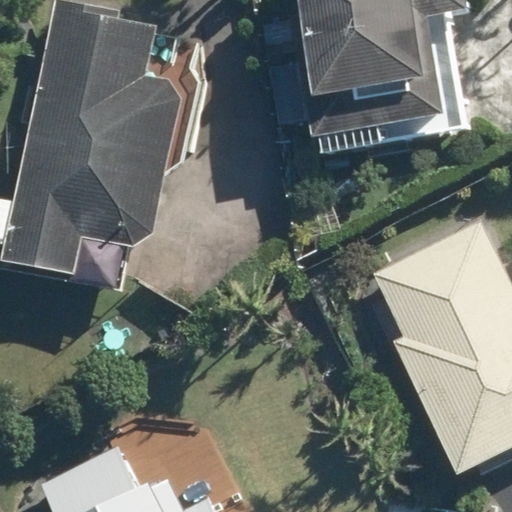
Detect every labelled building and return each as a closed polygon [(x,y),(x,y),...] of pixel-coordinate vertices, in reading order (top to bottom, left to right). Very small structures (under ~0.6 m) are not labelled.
[(318,0),(321,13),(312,14),(333,135),(475,112),(457,0),(318,0)] [(18,261),(92,277),(99,238),(152,247),(171,234),(195,101),(179,79),(156,74),(165,27),(63,7),(18,261)] [(279,70),(287,125),(312,121),(303,66),(279,70)] [(419,346),(413,349),(476,474),(511,456),(511,261),(492,222),(384,275),(419,346)] [(180,511),(165,483),(110,511),(180,511)]
